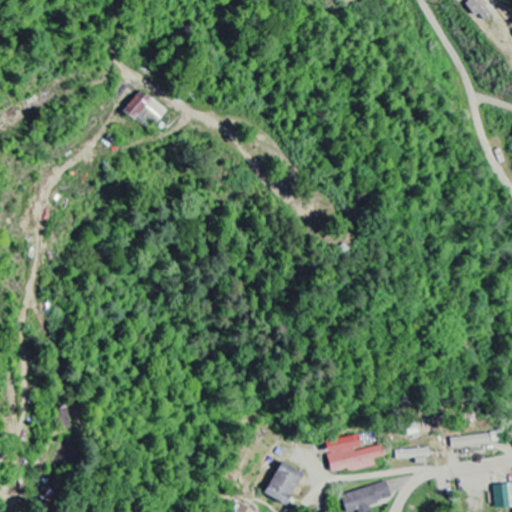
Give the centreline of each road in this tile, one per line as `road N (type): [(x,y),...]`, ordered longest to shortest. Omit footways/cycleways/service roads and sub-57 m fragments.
road 1 (residential): [(511,186),(490,151),(459,61),(422,0)]
road 2 (residential): [(436,472),(335,482),(298,511)]
road 3 (tertiary): [(395,511),(428,475),(511,460)]
